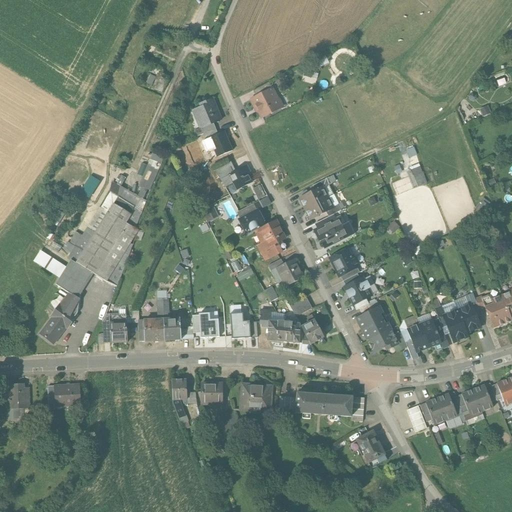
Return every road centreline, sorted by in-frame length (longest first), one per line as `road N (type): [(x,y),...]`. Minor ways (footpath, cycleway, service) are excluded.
road 1 (tertiary): [(0,368),(257,357),(364,375)]
road 2 (residential): [(210,59),(364,375)]
road 3 (track): [(275,200),(446,114),(511,28)]
road 4 (tertiary): [(364,375),(437,374),(511,352)]
road 5 (residential): [(364,375),(428,494)]
